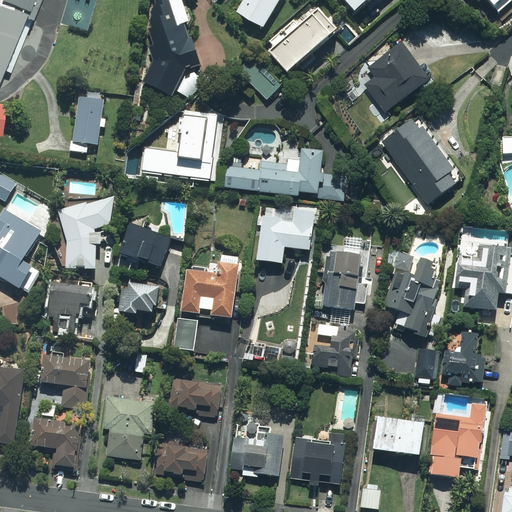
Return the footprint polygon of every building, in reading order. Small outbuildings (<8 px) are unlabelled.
[(0,0),(0,83),(2,85),(39,0),(0,0)] [(151,65),(142,83),(171,101),(184,73),(199,69),(180,0),(157,0),(147,24),(151,48),(146,49),(151,65)] [(280,0),(242,0),(235,15),(263,31),(280,0)] [(333,0),(353,20),(374,0),(333,0)] [(479,0),(490,12),(504,0),(471,0),(474,3),(478,0),(479,0)] [(290,22),(264,45),(271,52),(264,59),(282,80),(331,37),(313,16),(297,30),(290,22)] [(353,73),(382,114),(426,83),(397,42),(353,73)] [(251,59),(234,74),(262,103),(278,88),(251,59)] [(100,119),(101,100),(73,98),(69,153),(98,155),(99,132),(105,132),(106,119),(100,119)] [(176,153),(143,148),(139,174),(206,183),(216,118),(182,113),(176,153)] [(379,144),(429,207),(463,181),(413,118),(379,144)] [(511,138),(499,152),(511,164),(511,138)] [(258,174),(222,170),(220,190),(315,200),(316,188),(321,188),(322,177),(318,177),(320,155),(297,153),(298,142),(283,141),(281,161),(259,159),(258,174)] [(328,179),(326,201),(345,203),(347,181),(328,179)] [(113,197),(66,211),(56,213),(63,240),(59,275),(93,279),(98,234),(110,230),(113,197)] [(0,283),(16,295),(33,271),(22,264),(43,234),(6,209),(0,217),(0,283)] [(255,263),(282,266),(284,251),(309,254),(314,213),(293,211),(291,227),(278,225),(279,220),(260,217),(255,263)] [(128,227),(118,259),(158,272),(168,239),(128,227)] [(464,312),(494,314),(495,298),(509,299),(511,256),(474,254),(473,272),(456,271),(455,293),(463,293),(464,312)] [(320,310),(353,313),(353,308),(365,309),(367,285),(355,284),(357,260),(324,258),(320,310)] [(420,259),(412,279),(398,273),(385,305),(411,315),(407,325),(424,332),(440,290),(434,287),(438,278),(430,275),(434,264),(420,259)] [(176,317),(198,319),(200,303),(214,305),(212,321),(231,323),(237,270),(218,267),(217,277),(181,273),(176,317)] [(123,287),(119,311),(140,314),(140,310),(156,313),(160,286),(132,281),(131,288),(123,287)] [(55,282),(51,313),(57,313),(55,328),(79,331),(82,304),(92,305),(95,287),(55,282)] [(316,327),(311,372),(354,377),(359,331),(316,327)] [(478,356),(479,336),(461,335),(460,356),(441,355),(440,389),(483,390),(485,356),(478,356)] [(419,346),(415,375),(434,377),(438,348),(419,346)] [(45,362),(43,388),(63,390),(62,409),(90,412),(94,367),(45,362)] [(0,372),(0,449),(14,450),(18,373),(0,372)] [(168,384),(167,412),(219,415),(220,386),(168,384)] [(110,434),(106,458),(143,464),(152,405),(106,398),(100,433),(110,434)] [(424,479),(455,482),(458,461),(479,464),(485,406),(467,404),(466,418),(432,414),(424,479)] [(376,417),(369,453),(417,462),(424,426),(376,417)] [(32,421),(29,452),(55,455),(53,473),(75,476),(81,427),(32,421)] [(269,440),(270,433),(253,432),(252,446),(231,445),(230,470),(243,471),(243,481),(280,484),(282,441),(269,440)] [(331,435),(329,444),(295,440),(289,480),(338,487),(344,447),(345,437),(331,435)] [(156,447),(154,478),(200,481),(202,450),(156,447)] [(364,483),(360,509),(377,511),(381,485),(364,483)] [(511,511),(511,489),(503,488),(500,511),(511,511)]
